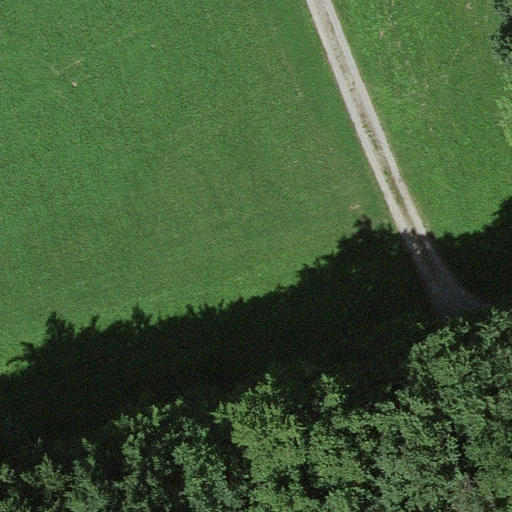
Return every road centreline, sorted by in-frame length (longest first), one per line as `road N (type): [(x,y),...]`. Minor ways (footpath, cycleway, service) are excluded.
road 1 (track): [(460,346),(0,482)]
road 2 (track): [(324,0),(460,346),(511,335)]
